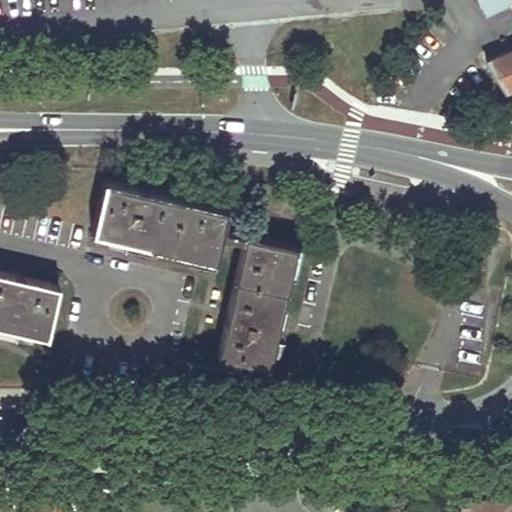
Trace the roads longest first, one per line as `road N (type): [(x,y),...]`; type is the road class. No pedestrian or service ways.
road 1 (secondary): [(59,129),(238,132),(433,156)]
road 2 (tertiary): [(0,449),(262,443)]
road 3 (tertiary): [(261,415),(0,421)]
road 4 (tertiary): [(511,392),(453,413),(261,415)]
road 5 (tertiary): [(262,443),(511,438)]
